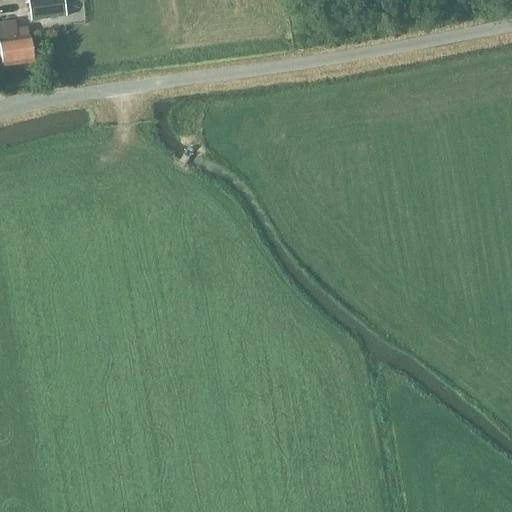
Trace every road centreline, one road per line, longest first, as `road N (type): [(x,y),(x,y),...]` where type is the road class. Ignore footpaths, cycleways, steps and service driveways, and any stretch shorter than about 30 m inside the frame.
road 1 (unclassified): [(0,119),(511,29)]
road 2 (track): [(121,94),(131,142),(173,177),(193,145)]
